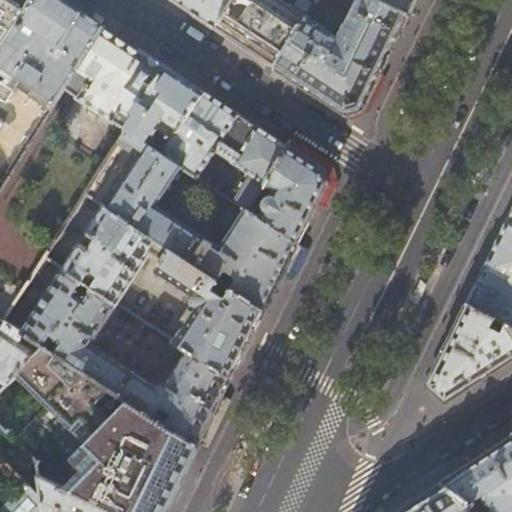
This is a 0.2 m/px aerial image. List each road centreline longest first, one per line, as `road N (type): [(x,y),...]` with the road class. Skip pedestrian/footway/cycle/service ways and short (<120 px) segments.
road 1 (secondary): [(262,500),(415,192)]
road 2 (residential): [(379,172),(117,0)]
road 3 (residential): [(262,500),(356,496),(511,396)]
road 4 (secondary): [(415,192),(511,0)]
